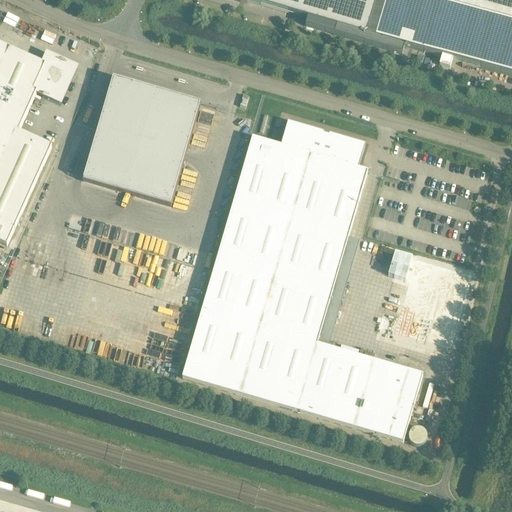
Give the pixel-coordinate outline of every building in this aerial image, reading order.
[(471,0),(470,0),(467,12),(426,0),(241,0),(337,28),(334,36),(402,56),(405,48),(511,79),(511,25),(505,23),(509,11),(471,0)] [(0,36),(0,242),(7,245),(48,137),(19,126),(33,89),(62,100),(77,59),(45,47),(43,53),(0,36)] [(149,64),(146,78),(167,82),(169,68),(149,64)] [(201,107),(114,82),(84,183),(171,208),(201,107)] [(252,140),(182,381),(403,445),(422,378),(317,347),(367,174),(358,171),(365,147),(288,125),(281,149),(252,140)] [(73,177),(80,160),(74,158),(67,174),(73,177)] [(410,438),(410,439),(410,440),(411,442),(411,443),(412,444),(412,445),(413,446),(414,446),(415,447),(416,447),(417,448),(418,448),(419,448),(421,448),(422,448),(423,447),(424,447),(425,446),(426,445),(427,444),(428,443),(428,442),(429,441),(429,440),(429,438),(429,437),(429,436),(428,435),(428,434),(427,433),(426,432),(425,431),(424,430),(423,430),(422,429),(421,429),(419,429),(418,429),(417,429),(416,430),(415,430),(414,431),(413,431),(412,432),(412,433),(411,434),(411,435),(410,437),(410,438)]
